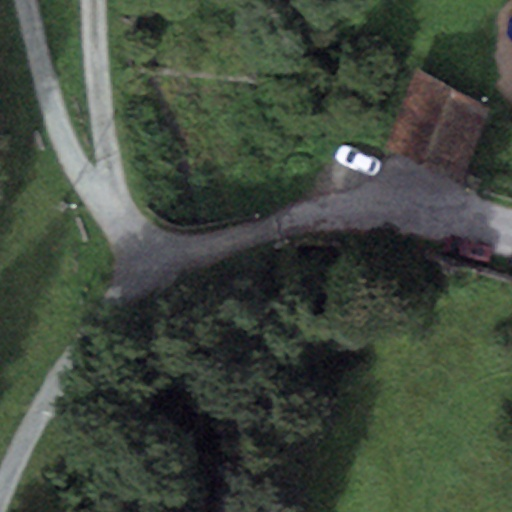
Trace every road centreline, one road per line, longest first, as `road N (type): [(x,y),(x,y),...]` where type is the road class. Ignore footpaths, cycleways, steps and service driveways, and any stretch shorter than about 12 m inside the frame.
road 1 (track): [(24,0),(47,107),(69,160),(84,192),(140,259),(344,210),(511,242)]
road 2 (track): [(140,259),(4,511)]
road 3 (track): [(94,0),(106,141),(140,259)]
road 4 (track): [(140,259),(127,511)]
